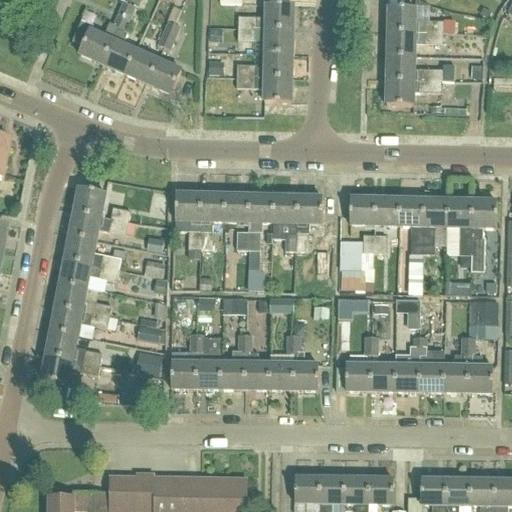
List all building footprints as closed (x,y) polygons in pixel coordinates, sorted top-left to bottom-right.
[(120,0),(119,4),(130,9),(134,0),(120,0)] [(244,9),(244,0),(221,0),(221,9),(244,9)] [(119,19),(131,24),(136,12),(124,7),(119,19)] [(239,34),(294,35),(294,10),(267,10),(267,23),(239,22),(239,34)] [(389,37),(444,39),(445,27),(417,26),(417,13),(390,12),(389,37)] [(126,36),(131,24),(119,19),(114,30),(110,29),(104,42),(91,36),(93,31),(82,27),(73,47),(84,52),(80,60),(103,70),(120,33),(126,36)] [(164,39),(176,44),(181,32),(169,27),(164,39)] [(125,37),(126,36),(120,33),(103,70),(126,80),(136,56),(123,50),(128,38),(125,37)] [(293,59),(294,35),(239,34),(238,46),(257,46),(257,35),(267,35),(266,59),(293,59)] [(444,50),(444,39),(389,37),(389,61),(416,62),(416,50),(444,50)] [(171,56),(176,44),(164,39),(159,51),(171,56)] [(148,90),(160,64),(150,60),(150,62),(136,56),(126,80),(148,90)] [(292,84),(293,59),(266,59),(266,74),(257,74),(257,71),(238,71),(238,82),(292,84)] [(415,75),(416,62),(389,61),(388,86),(443,87),(443,75),(415,75)] [(160,64),(148,90),(172,100),(182,76),(168,70),(169,69),(160,64)] [(209,66),(209,80),(220,80),(220,66),(209,66)] [(474,70),(474,84),(482,84),(483,71),(474,70)] [(292,108),(292,84),(238,82),(237,94),(265,95),(265,108),(292,108)] [(511,95),(511,85),(495,84),(495,95),(511,95)] [(443,99),(443,87),(388,86),(387,110),(414,111),(415,98),(443,99)] [(0,182),(3,184),(11,143),(0,141),(0,182)] [(79,193),(74,217),(102,222),(107,198),(79,193)] [(188,254),(200,254),(201,200),(176,199),(175,236),(189,237),(188,254)] [(225,227),(225,200),(201,200),(200,254),(212,255),(212,227),(225,227)] [(249,228),(250,201),(225,200),(225,227),(237,227),(249,228)] [(273,228),(274,201),(250,201),(249,228),(249,238),(248,256),(260,256),(261,228),(273,228)] [(297,257),(298,202),(274,201),(273,228),(273,244),(285,244),(285,257),(297,257)] [(298,202),(297,257),(308,257),(309,229),(322,229),(323,203),(298,202)] [(375,204),(351,203),(350,230),(363,230),(375,231),(375,204)] [(399,231),(400,205),(375,204),(375,231),(386,231),(399,231)] [(422,260),(424,205),(400,205),(399,231),(412,232),(411,260),(422,260)] [(447,233),(448,206),(424,205),(422,260),(434,260),(435,232),(447,233)] [(471,261),(472,206),(448,206),(447,233),(460,233),(459,261),(471,261)] [(472,206),(471,261),(482,261),(483,233),(496,234),(497,207),(472,206)] [(132,216),(114,213),(111,224),(130,228),(132,216)] [(127,239),(130,228),(111,224),(102,222),(74,217),(70,241),(97,246),(100,234),(127,239)] [(237,237),(237,255),(248,256),(249,238),(237,237)] [(363,240),(362,258),(374,259),(375,240),(363,240)] [(375,240),(374,259),(386,259),(386,241),(375,240)] [(95,259),(97,246),(70,241),(65,265),(120,275),(123,264),(95,259)] [(153,243),(150,256),(162,258),(165,245),(153,243)] [(189,255),(189,263),(201,263),(201,255),(189,255)] [(411,260),(410,298),(421,298),(422,260),(411,260)] [(118,287),(120,275),(65,265),(60,288),(88,294),(91,281),(118,287)] [(151,266),(148,281),(163,284),(166,269),(151,266)] [(158,284),(155,298),(166,299),(167,286),(158,284)] [(86,306),(88,294),(60,288),(56,312),(111,323),(113,312),(86,306)] [(199,302),(199,315),(216,316),(216,303),(199,302)] [(295,303),(271,303),(271,318),(295,318),(295,303)] [(233,304),(233,314),(246,314),(246,304),(233,304)] [(340,304),(339,324),(353,324),(353,304),(340,304)] [(426,306),(426,314),(439,315),(440,307),(426,306)] [(471,306),(471,330),(498,331),(498,307),(471,306)] [(259,307),(259,317),(269,317),(269,307),(259,307)] [(375,309),(374,319),(388,319),(388,310),(375,309)] [(117,324),(111,323),(56,312),(51,336),(79,341),(81,329),(109,334),(115,335),(117,324)] [(315,312),(314,325),(329,326),(329,313),(315,312)] [(409,320),(409,333),(421,333),(421,320),(409,320)] [(141,323),(140,329),(155,331),(156,326),(141,323)] [(471,330),(471,344),(475,344),(497,344),(498,331),(471,330)] [(141,331),(138,345),(159,349),(162,335),(141,331)] [(76,354),(79,341),(51,336),(46,360),(102,371),(104,359),(76,354)] [(191,349),(204,349),(204,340),(191,340),(191,349)] [(239,349),(252,350),(252,341),(239,340),(239,349)] [(287,350),(301,350),(301,341),(288,341),(287,350)] [(378,352),(378,343),(365,342),(365,351),(378,352)] [(413,352),(427,352),(427,343),(414,343),(413,352)] [(462,353),(475,353),(475,344),(471,344),(462,344),(462,353)] [(172,358),(172,394),(196,395),(197,358),(204,358),(204,349),(191,349),(190,358),(172,358)] [(269,369),(258,369),(258,358),(252,358),(252,350),(239,349),(239,359),(245,359),(245,369),(245,395),(269,396),(269,369)] [(300,359),(301,350),(287,350),(287,359),(300,359)] [(378,361),(378,352),(365,351),(365,360),(378,361)] [(396,360),(395,371),(420,371),(420,361),(426,361),(426,355),(427,352),(413,352),(410,352),(410,360),(396,360)] [(475,362),(475,353),(462,353),(462,361),(455,361),(455,372),(444,371),(443,398),(468,399),(468,362),(475,362)] [(419,398),(443,398),(444,371),(444,355),(426,355),(426,361),(420,361),(420,371),(419,398)] [(141,357),(137,378),(159,383),(163,362),(141,357)] [(197,358),(196,395),(221,395),(221,368),(221,358),(204,358),(197,358)] [(99,382),(102,371),(46,360),(42,384),(69,390),(72,377),(99,382)] [(468,362),(468,399),(493,399),(493,372),(482,372),(482,362),(475,362),(468,362)] [(245,369),(221,368),(221,395),(245,395),(245,369)] [(293,396),(294,369),(269,369),(269,396),(293,396)] [(294,369),(293,396),(318,396),(319,370),(294,369)] [(371,397),(371,370),(348,370),(346,370),(346,397),(371,397)] [(395,398),(395,371),(371,370),(371,397),(395,398)] [(419,398),(420,371),(395,371),(395,398),(419,398)] [(120,398),(120,408),(142,408),(142,398),(120,398)] [(112,511),(155,511),(156,482),(113,481),(112,498),(112,511)] [(156,482),(155,511),(247,511),(248,484),(156,482)] [(320,511),(321,483),(296,483),(296,509),(308,509),(307,511),(320,511)] [(345,510),(345,484),(321,483),(320,511),(333,511),(334,509),(345,510)] [(345,484),(345,510),(357,510),(357,511),(369,511),(370,484),(345,484)] [(370,484),(369,511),(369,510),(394,510),(394,484),(370,484)] [(446,511),(447,485),(422,485),(422,511),(430,511),(446,511)] [(471,511),(472,485),(447,485),(446,511),(459,511),(471,511)] [(495,511),(496,486),(472,485),(471,511),(482,511),(481,511),(495,511)] [(508,511),(509,511),(511,511),(511,486),(496,486),(495,511),(508,511)] [(112,511),(112,498),(76,497),(76,503),(52,503),(51,511),(112,511)]
